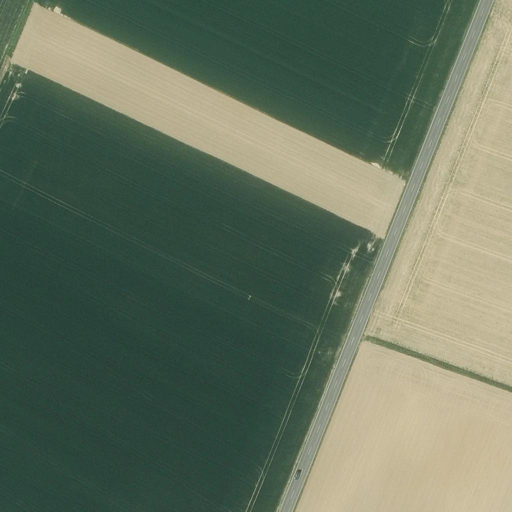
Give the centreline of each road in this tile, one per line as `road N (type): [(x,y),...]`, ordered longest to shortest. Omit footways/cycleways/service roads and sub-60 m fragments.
road 1 (secondary): [(487,0),(287,511)]
road 2 (track): [(353,345),(0,178)]
road 3 (track): [(355,338),(511,395)]
